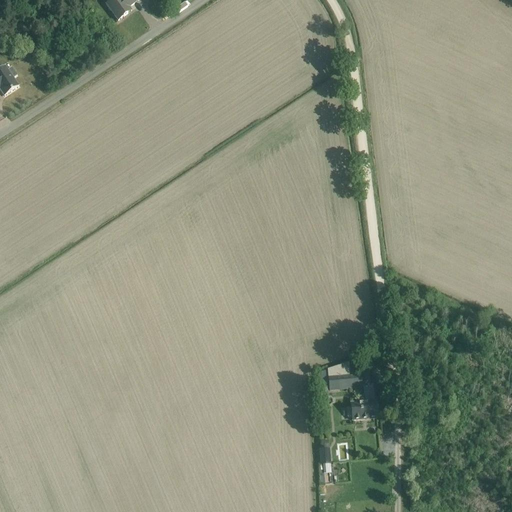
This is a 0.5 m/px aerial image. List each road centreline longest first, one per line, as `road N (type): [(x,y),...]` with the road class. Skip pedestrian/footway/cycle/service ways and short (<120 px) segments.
road 1 (track): [(393,354),(351,54),(331,0)]
road 2 (unclassified): [(0,132),(203,0)]
road 3 (unclassified): [(396,511),(393,354)]
